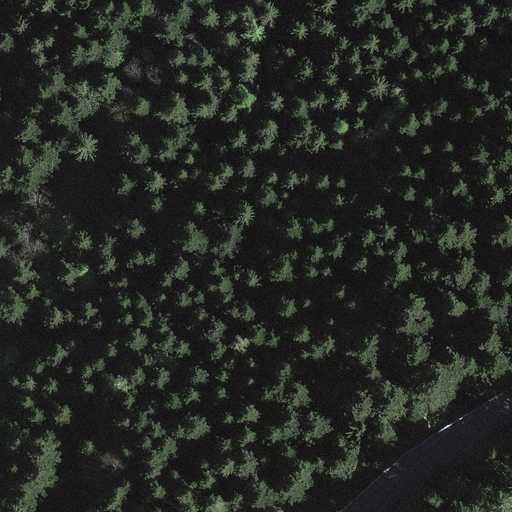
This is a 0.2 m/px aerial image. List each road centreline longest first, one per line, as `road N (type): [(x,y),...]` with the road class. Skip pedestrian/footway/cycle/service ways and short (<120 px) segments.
road 1 (track): [(0,384),(160,0)]
road 2 (tertiary): [(511,401),(447,441),(360,511)]
